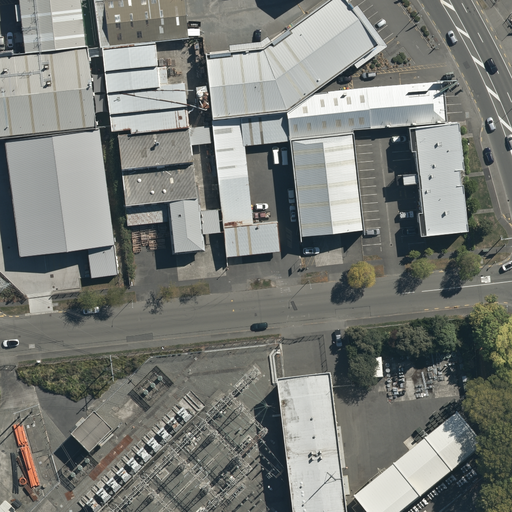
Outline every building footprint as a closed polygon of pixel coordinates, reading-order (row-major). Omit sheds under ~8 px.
[(77,0),(17,0),(22,49),(82,43),(77,0)] [(180,0),(92,0),(98,46),(185,35),(180,0)] [(346,0),(323,0),(264,48),(204,52),(211,117),(286,109),(375,42),(346,0)] [(98,48),(107,132),(188,124),(184,82),(156,85),(152,43),(98,48)] [(0,57),(0,134),(94,126),(87,50),(0,57)] [(412,125),(445,122),(441,81),(313,93),(285,112),(289,137),(412,125)] [(283,115),(239,119),(241,144),(285,140),(283,115)] [(238,120),(211,123),(225,254),(278,249),(275,220),(249,223),(238,120)] [(463,224),(453,121),(445,122),(412,125),(416,169),(400,171),(401,180),(417,179),(422,228),(463,224)] [(117,134),(120,170),(189,165),(187,130),(117,134)] [(117,248),(102,133),(7,146),(22,261),(117,248)] [(358,226),(348,133),(288,139),(298,232),(358,226)] [(119,173),(122,203),(195,195),(192,165),(119,173)] [(198,198),(167,201),(172,250),(203,247),(202,232),(219,230),(217,209),(200,210),(198,198)] [(122,208),(123,226),(164,222),(162,205),(122,208)] [(346,511),(328,373),(275,380),(292,511),(346,511)] [(95,411),(72,434),(90,453),(113,429),(95,411)] [(356,495),(369,511),(398,511),(482,443),(457,413),(356,495)]
